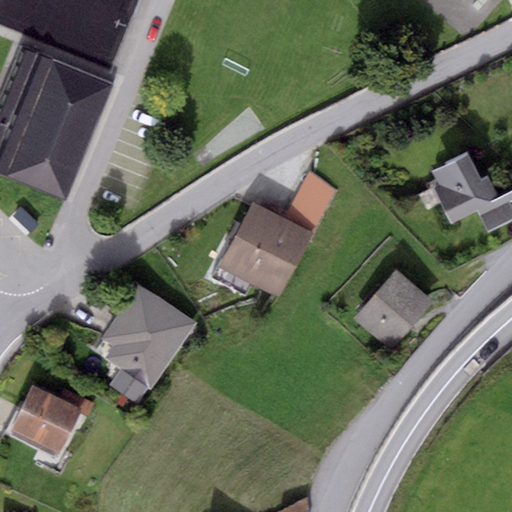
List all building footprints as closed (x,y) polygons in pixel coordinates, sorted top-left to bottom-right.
[(114,82),(27,49),(0,117),(0,176),(67,203),(114,82)] [(465,154),(429,171),(436,187),(430,190),(447,226),(511,195),(511,194),(505,179),(482,190),(465,154)] [(313,234),(247,203),(216,269),(283,300),(313,234)] [(437,299),(393,267),(353,321),(397,354),(437,299)] [(197,325),(136,289),(105,342),(113,347),(103,363),(156,394),(197,325)] [(68,403),(23,384),(3,432),(57,454),(75,410),(89,415),(93,405),(71,396),(68,403)]
